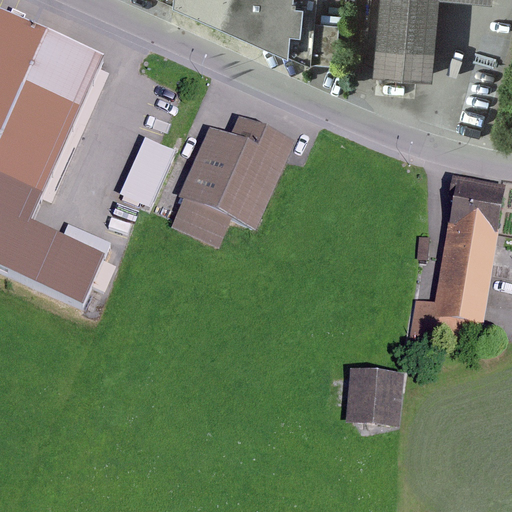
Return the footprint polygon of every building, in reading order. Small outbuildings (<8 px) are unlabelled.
[(165,0),(309,61),(314,20),(316,0),(165,0)] [(375,0),(370,73),(435,78),(441,0),(477,0),(494,1),(493,0),(375,0)] [(109,65),(0,15),(0,185),(45,206),(109,65)] [(340,23),(314,20),(309,61),(335,64),(340,23)] [(241,122),(233,140),(210,131),(180,201),(185,203),(232,223),(260,235),(298,146),(241,122)] [(146,141),(121,197),(151,211),(177,154),(146,141)] [(45,206),(0,185),(0,276),(86,314),(108,265),(33,232),(45,206)] [(449,232),(500,238),(506,193),(455,187),(449,232)] [(232,223),(185,203),(173,230),(220,251),(232,223)] [(500,238),(449,232),(439,310),(418,308),(413,348),(485,357),(500,238)] [(407,383),(352,380),(349,430),(405,433),(407,383)]
